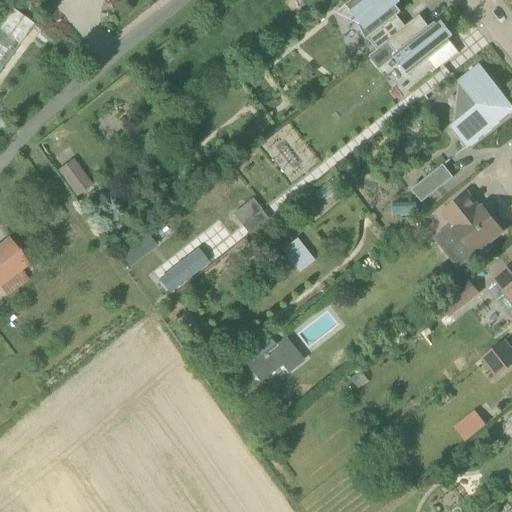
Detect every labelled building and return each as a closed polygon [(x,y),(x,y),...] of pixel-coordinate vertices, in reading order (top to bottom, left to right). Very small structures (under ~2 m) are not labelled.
[(353,0),(339,11),(336,14),(343,17),(360,25),(359,26),(360,28),(360,27),(366,39),(365,39),(366,40),(368,39),(377,50),(406,27),(405,27),(397,16),(402,12),(395,4),(399,1),(398,0),(353,0)] [(406,27),(377,50),(371,55),(372,55),(388,43),(396,54),(393,56),(408,76),(435,55),(443,66),(459,53),(449,40),(453,37),(441,22),(437,25),(435,23),(429,28),(420,16),(405,27),(406,27)] [(450,127),(465,147),(467,149),(511,114),(511,105),(480,64),(458,81),(477,106),(450,127)] [(454,178),(443,165),(412,190),(422,203),(454,178)] [(79,168),(63,179),(76,197),(92,186),(79,168)] [(454,229),(463,240),(447,253),(459,267),(458,269),(458,270),(476,256),(477,258),(492,245),(490,242),(503,232),(483,207),(480,209),(468,193),(443,213),(456,228),(454,229)] [(242,227),(262,211),(252,199),(233,214),(242,227)] [(300,271),(314,258),(296,237),(282,249),(300,271)] [(27,279),(20,271),(29,264),(9,239),(0,246),(0,287),(6,295),(27,279)] [(149,252),(140,240),(120,255),(129,268),(149,252)] [(198,249),(158,281),(170,295),(209,264),(198,249)] [(511,319),(511,318),(511,265),(495,279),(506,293),(497,300),(511,319)] [(440,303),(448,314),(450,316),(478,294),(468,281),(440,303)] [(498,376),(511,365),(511,352),(503,341),(483,358),(498,376)] [(287,363),(276,349),(247,371),(258,386),(280,368),(287,363)] [(475,409),(454,427),(466,442),(488,424),(475,409)]
